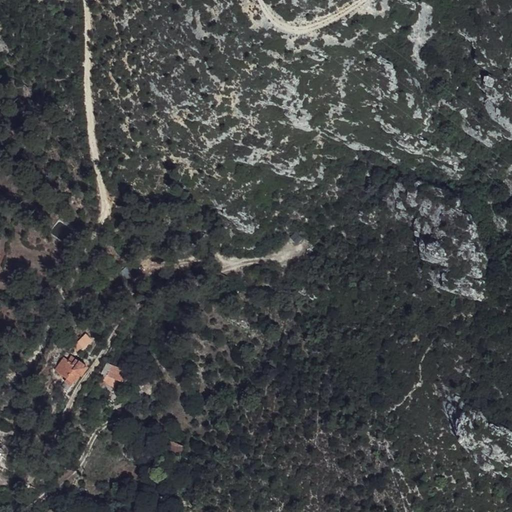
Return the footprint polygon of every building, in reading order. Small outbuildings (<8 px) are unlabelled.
[(82,342),(75,349),(78,353),(86,346),(82,342)] [(63,356),(54,370),(66,378),(73,383),(80,374),(82,374),(88,366),(72,355),(69,360),(63,356)] [(107,363),(101,373),(105,376),(96,391),(100,394),(107,384),(114,387),(113,388),(122,391),(130,371),(112,364),(111,366),(107,363)] [(108,400),(105,409),(110,411),(114,403),(108,400)] [(185,446),(171,440),(167,448),(181,455),(185,446)] [(182,463),(178,462),(178,465),(176,465),(176,476),(181,476),(181,483),(184,483),(184,466),(182,465),(182,463)]
